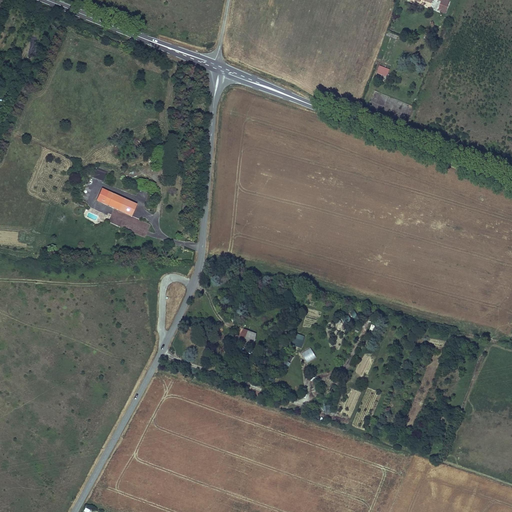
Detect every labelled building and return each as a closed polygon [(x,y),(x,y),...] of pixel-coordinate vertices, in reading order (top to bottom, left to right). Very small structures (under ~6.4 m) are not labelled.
[(451,1),(447,0),(443,0),(440,9),(444,10),(443,12),(447,13),(451,1)] [(380,65),(377,73),(387,77),(390,69),(380,65)] [(13,74),(5,74),(5,88),(13,88),(13,84),(17,84),(17,77),(13,77),(13,74)] [(104,181),(107,172),(97,169),(94,179),(104,181)] [(136,202),(102,187),(97,198),(131,214),(136,202)] [(239,340),(243,341),(245,337),(253,339),(254,331),(246,329),(245,331),(241,330),(239,335),(239,340)] [(301,351),(305,337),(294,333),(290,347),(301,351)] [(242,345),(250,347),(253,339),(245,337),(243,341),(242,345)] [(308,362),(317,357),(311,348),(302,353),(308,362)]
